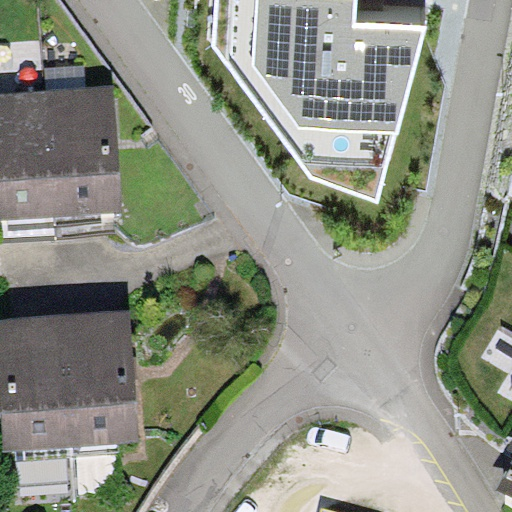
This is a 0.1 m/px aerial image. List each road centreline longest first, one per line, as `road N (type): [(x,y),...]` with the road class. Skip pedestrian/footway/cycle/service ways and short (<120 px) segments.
road 1 (residential): [(111,0),(361,341)]
road 2 (residential): [(490,0),(450,240),(419,288),(361,341)]
road 3 (residential): [(361,341),(231,462),(201,511)]
road 4 (residential): [(361,341),(486,511)]
